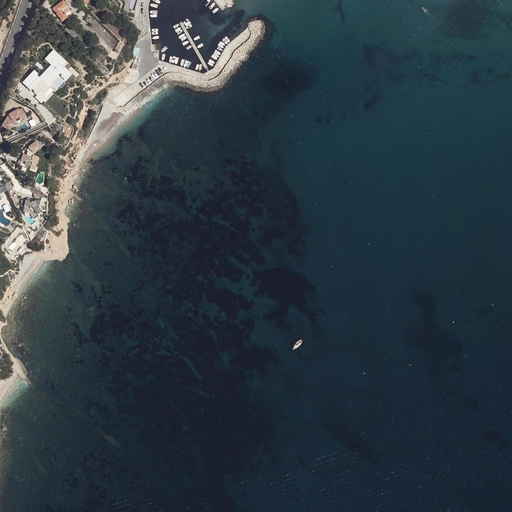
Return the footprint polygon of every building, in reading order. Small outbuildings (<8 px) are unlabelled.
[(53,8),(46,0),(44,0),(42,4),(42,9),(58,24),(66,18),(67,19),(69,20),(71,19),(73,18),(73,15),(62,0),(53,8)] [(137,5),(131,28),(134,31),(138,28),(139,22),(138,5),(137,5)] [(69,24),(64,29),(88,53),(93,47),(69,24)] [(139,49),(134,47),(132,52),(131,52),(131,53),(132,56),(132,60),(131,65),(128,68),(136,70),(140,55),(137,55),(139,49)] [(34,69),(22,82),(31,90),(32,88),(36,91),(35,92),(37,94),(42,90),(44,92),(49,87),(48,86),(60,72),(62,74),(61,76),(66,80),(73,73),(65,66),(69,62),(54,48),(44,58),(50,64),(39,76),(37,74),(38,73),(34,69)] [(48,96),(44,92),(42,90),(37,94),(35,97),(42,103),(48,96)] [(11,114),(4,125),(11,129),(16,126),(14,122),(15,122),(23,117),(24,119),(28,116),(24,108),(20,110),(19,109),(11,114)] [(42,147),(36,141),(28,149),(27,151),(29,151),(27,155),(24,154),(22,158),(21,160),(26,162),(26,164),(31,166),(31,164),(37,166),(40,158),(34,155),(35,153),(42,147)] [(26,200),(21,200),(21,205),(24,205),(24,212),(25,212),(30,212),(33,218),(42,212),(39,207),(38,208),(37,206),(37,204),(39,204),(40,201),(34,200),(34,202),(32,201),(31,203),(30,203),(31,200),(30,199),(29,198),(28,198),(27,199),(26,199),(26,200)]
